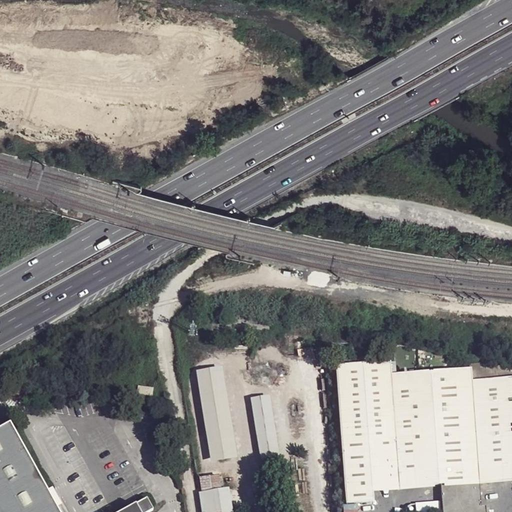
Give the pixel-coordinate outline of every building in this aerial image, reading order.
[(236,457),(219,366),(196,369),(212,461),(236,457)] [(511,469),(511,381),(472,385),(472,372),(392,379),(391,366),(338,371),(347,508),(366,507),(375,507),(374,494),(382,493),(382,480),(426,477),(427,490),(442,489),(443,511),(481,511),(482,511),(480,486),(479,473),(511,469)] [(153,391),(139,390),(138,396),(152,398),(153,391)] [(268,395),(251,397),(262,459),(279,456),(268,395)] [(63,511),(14,421),(0,429),(0,511),(63,511)] [(511,469),(479,473),(480,486),(487,486),(511,484),(511,469)] [(382,480),(382,493),(407,486),(427,490),(426,477),(382,480)] [(204,494),(221,492),(219,478),(201,480),(204,494)] [(204,494),(200,495),(203,511),(232,511),(230,490),(221,492),(204,494)]
